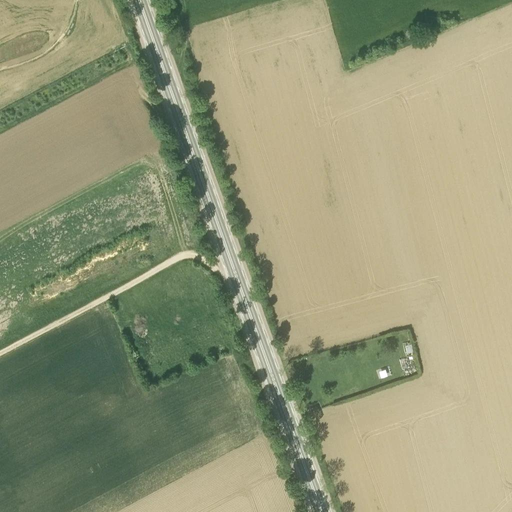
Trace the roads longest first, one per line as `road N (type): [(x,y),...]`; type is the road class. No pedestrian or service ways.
road 1 (tertiary): [(321,511),(139,0)]
road 2 (track): [(244,263),(221,271),(182,256),(0,353)]
